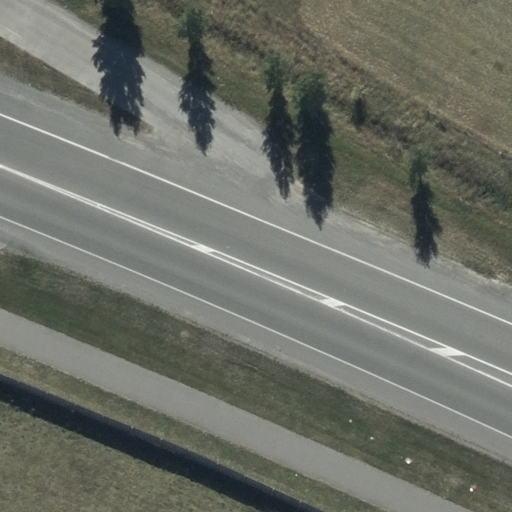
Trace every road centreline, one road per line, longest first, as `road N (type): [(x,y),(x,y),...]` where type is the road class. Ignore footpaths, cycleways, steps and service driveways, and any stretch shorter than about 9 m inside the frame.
road 1 (secondary): [(511,385),(0,168)]
road 2 (unknown): [(0,129),(36,73),(28,0)]
